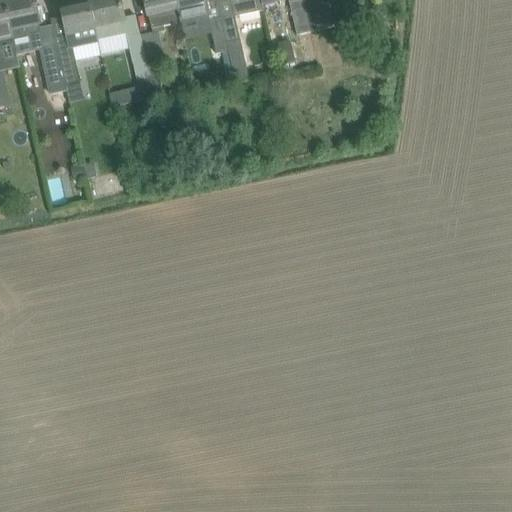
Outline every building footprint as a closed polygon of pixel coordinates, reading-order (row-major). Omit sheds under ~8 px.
[(13,40),(3,0),(0,0),(0,66),(4,65),(0,49),(0,46),(13,44),(13,40)] [(34,0),(3,0),(13,40),(41,33),(38,21),(39,21),(34,0)] [(119,0),(96,0),(89,2),(101,55),(129,49),(127,38),(124,23),(125,23),(124,18),(123,15),(119,0)] [(174,0),(144,0),(146,9),(148,18),(149,17),(152,30),(164,27),(180,24),(174,0)] [(204,0),(174,0),(180,24),(208,17),(211,31),(216,55),(229,52),(227,44),(218,2),(206,4),(204,0)] [(240,40),(234,18),(263,12),(259,0),(225,0),(218,2),(227,44),(240,40)] [(259,0),(263,12),(262,5),(277,2),(287,0),(259,0)] [(297,36),(312,32),(304,0),(302,0),(290,3),(297,36)] [(304,0),(312,32),(334,28),(330,12),(323,14),(320,0),(304,0)] [(67,35),(55,38),(56,43),(58,54),(59,54),(66,85),(68,85),(79,82),(75,61),(101,55),(89,2),(61,8),(63,18),(67,35)] [(152,33),(141,35),(156,95),(160,94),(162,75),(159,59),(152,33)] [(156,97),(156,95),(141,35),(127,38),(129,49),(137,82),(138,81),(142,101),(153,98),(156,97)] [(44,45),(39,46),(49,89),(66,85),(59,54),(58,54),(56,43),(44,45)] [(280,86),(309,80),(322,78),(320,66),(307,69),(289,72),(278,74),(280,86)] [(114,106),(142,101),(139,86),(111,92),(114,106)] [(96,176),(93,163),(82,166),(86,179),(96,176)] [(82,166),(70,169),(73,182),(86,179),(82,166)]
